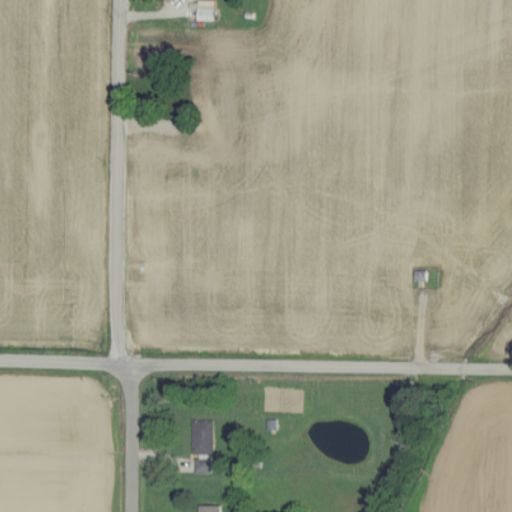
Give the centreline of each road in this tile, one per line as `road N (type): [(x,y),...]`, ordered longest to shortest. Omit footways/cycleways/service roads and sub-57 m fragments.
road 1 (residential): [(511,368),(132,364)]
road 2 (residential): [(121,364),(123,0)]
road 3 (residential): [(132,511),(132,364)]
road 4 (residential): [(121,364),(0,361)]
